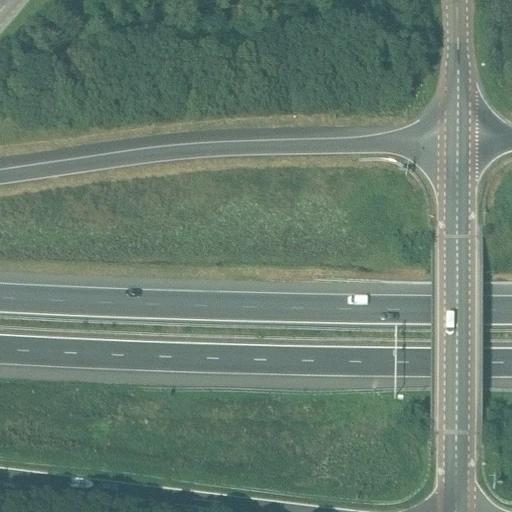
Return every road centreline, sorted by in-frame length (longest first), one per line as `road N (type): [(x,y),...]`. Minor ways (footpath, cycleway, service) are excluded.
road 1 (motorway): [(0,347),(511,362)]
road 2 (motorway): [(511,309),(0,297)]
road 3 (motorway): [(457,138),(204,145),(0,172)]
road 4 (tertiary): [(455,511),(457,138)]
road 5 (motorway): [(0,473),(301,511)]
road 6 (unclassified): [(457,138),(455,0)]
